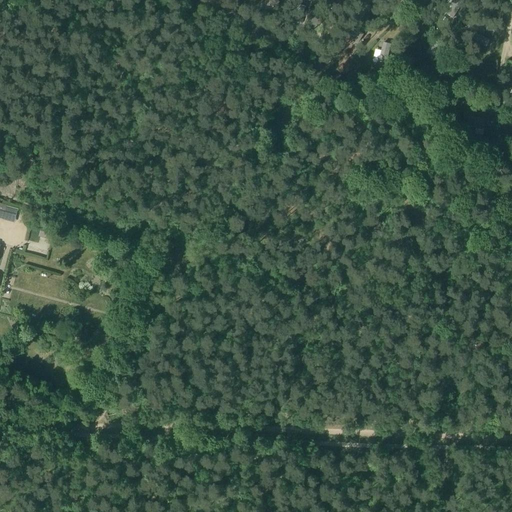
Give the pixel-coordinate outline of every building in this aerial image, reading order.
[(322,0),(314,0),(302,35),(330,47),(342,15),(343,12),(322,0)] [(322,0),(343,12),(342,15),(348,13),(355,0),(322,0)] [(355,0),(348,13),(376,33),(382,26),(388,19),(394,11),(372,0),(355,0)] [(372,0),(394,11),(400,3),(402,0),(372,0)] [(427,0),(421,5),(421,9),(421,14),(422,25),(452,38),(464,11),(469,0),(427,0)] [(469,0),(464,11),(509,23),(511,12),(503,10),(495,0),(494,0),(469,0)] [(511,0),(494,0),(495,0),(503,10),(511,12),(511,9),(511,0)] [(284,5),(283,15),(303,16),(303,12),(306,13),(306,7),(284,5)] [(464,11),(452,38),(465,43),(502,54),(505,39),(509,23),(464,11)] [(342,15),(330,47),(340,50),(354,56),(362,48),(369,41),(376,33),(348,13),(342,15)] [(452,38),(422,25),(423,56),(423,73),(445,71),(447,71),(453,71),(465,43),(452,38)] [(453,71),(447,71),(469,83),(493,89),(499,89),(499,78),(500,66),(502,54),(465,43),(453,71)] [(378,62),(385,64),(390,45),(382,44),(378,62)] [(415,65),(397,59),(394,66),(412,73),(415,65)] [(423,73),(423,94),(434,97),(446,110),(500,109),(499,99),(499,89),(493,89),(469,83),(447,71),(445,71),(423,73)] [(487,118),(467,117),(466,130),(487,131),(487,118)] [(51,239),(54,228),(42,226),(40,236),(51,239)]
